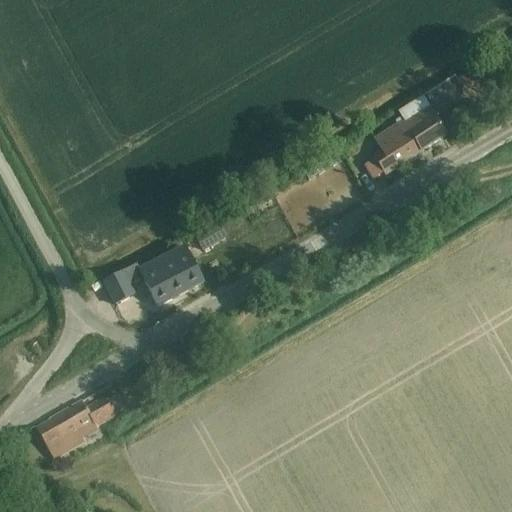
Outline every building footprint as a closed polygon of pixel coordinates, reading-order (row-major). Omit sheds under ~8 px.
[(472,71),(459,79),(465,90),(479,81),(472,71)] [(375,160),(365,168),(373,181),(384,174),(385,176),(446,137),(435,121),(429,111),(405,126),(404,123),(374,141),(382,154),(374,159),(375,160)] [(219,227),(196,240),(204,254),(227,241),(219,227)] [(137,268),(105,285),(116,307),(134,298),(130,289),(144,282),(157,307),(203,283),(186,249),(140,273),(137,268)] [(45,380),(53,389),(65,377),(58,368),(45,380)] [(82,403),(49,422),(35,430),(54,463),(86,445),(83,441),(102,430),(101,427),(115,419),(105,402),(87,412),(82,403)]
